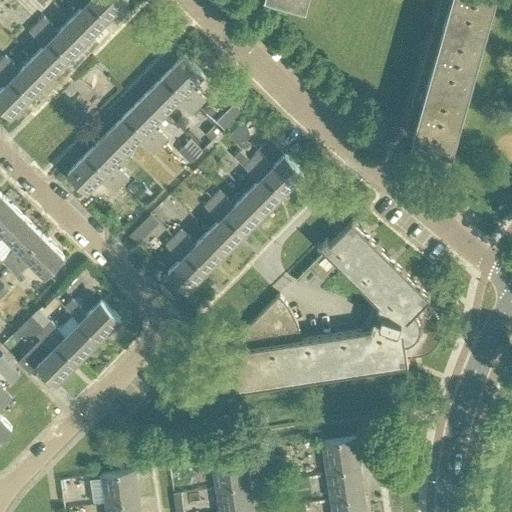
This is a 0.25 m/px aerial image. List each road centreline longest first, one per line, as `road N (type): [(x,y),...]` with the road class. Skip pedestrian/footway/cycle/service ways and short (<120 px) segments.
road 1 (residential): [(0,501),(157,339),(159,316),(150,296),(0,149)]
road 2 (residential): [(359,155),(197,0)]
road 3 (tertiary): [(444,511),(459,415),(511,300)]
road 4 (residential): [(511,280),(359,155)]
road 5 (residential): [(359,155),(262,252)]
